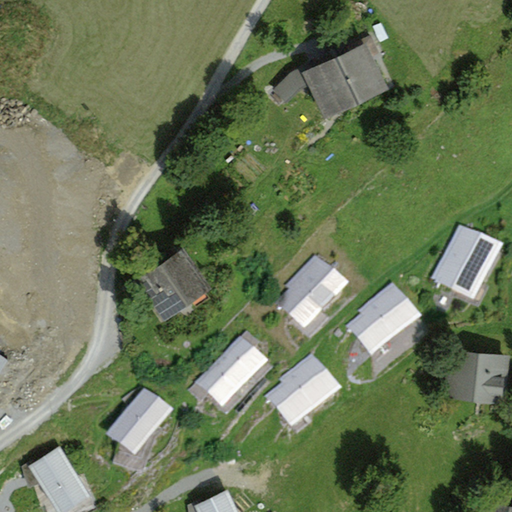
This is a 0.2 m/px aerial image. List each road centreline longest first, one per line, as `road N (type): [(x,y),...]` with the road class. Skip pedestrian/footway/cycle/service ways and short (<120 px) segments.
road 1 (residential): [(0,442),(82,375),(100,339),(109,259),(130,207),(208,100),(264,0)]
road 2 (track): [(511,187),(439,233),(311,343)]
